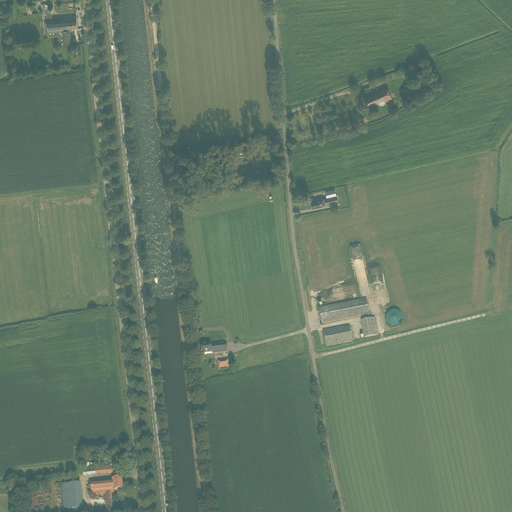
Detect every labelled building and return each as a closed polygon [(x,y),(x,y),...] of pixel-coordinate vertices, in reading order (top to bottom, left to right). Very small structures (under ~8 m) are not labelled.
[(46,21),(46,22),(44,22),(46,36),(48,36),(48,32),(57,32),(57,31),(61,31),(63,45),(66,45),(71,44),(69,28),(77,28),(76,19),(71,19),(46,21)] [(364,98),(366,103),(367,106),(372,103),(374,107),(379,105),(377,101),(382,99),(384,103),(392,99),(387,88),(364,98)] [(342,201),(340,194),(337,195),(332,196),(324,198),(326,205),(338,202),(342,201)] [(323,198),(315,200),(310,201),(312,209),(325,205),(323,198)] [(322,323),(326,322),(369,314),(366,299),(319,308),(322,323)] [(399,323),(400,321),(400,319),(399,318),(398,317),(397,315),(396,315),(395,314),(393,313),(392,313),(391,313),(389,314),(388,315),(387,316),(386,317),(385,318),(385,320),(385,321),(385,323),(385,324),(386,325),(387,327),(388,327),(390,328),(391,328),(393,328),(394,328),(395,328),(397,327),(398,326),(399,325),(399,323)] [(375,318),(361,321),(364,338),(378,335),(375,318)] [(326,346),(331,345),(352,341),(349,326),(323,331),(326,346)] [(202,355),(227,352),(226,342),(201,345),(202,355)] [(218,360),(219,369),(220,369),(220,368),(229,367),(228,359),(218,360)] [(88,468),(82,469),(82,470),(83,475),(114,472),(114,465),(88,468)] [(113,490),(118,490),(123,489),(121,478),(112,479),(90,482),(92,495),(104,494),(106,511),(112,511),(114,511),(112,493),(114,493),(113,490)] [(83,508),(80,488),(80,483),(61,485),(62,492),(63,505),(64,511),(83,508)]
